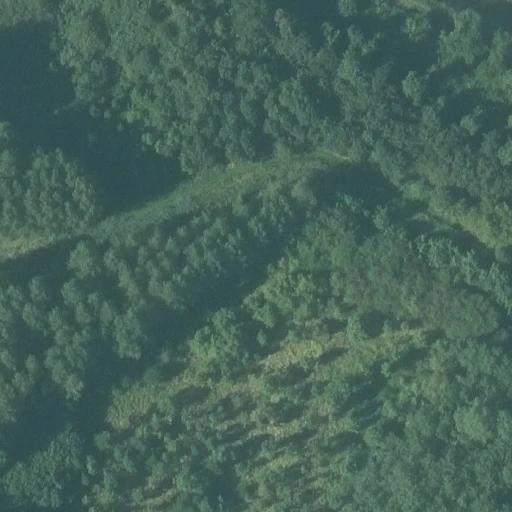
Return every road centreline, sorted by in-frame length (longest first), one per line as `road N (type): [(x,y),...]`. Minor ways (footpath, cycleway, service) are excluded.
road 1 (track): [(0,244),(162,206),(268,159),(323,156),(511,254)]
road 2 (track): [(511,67),(394,0)]
